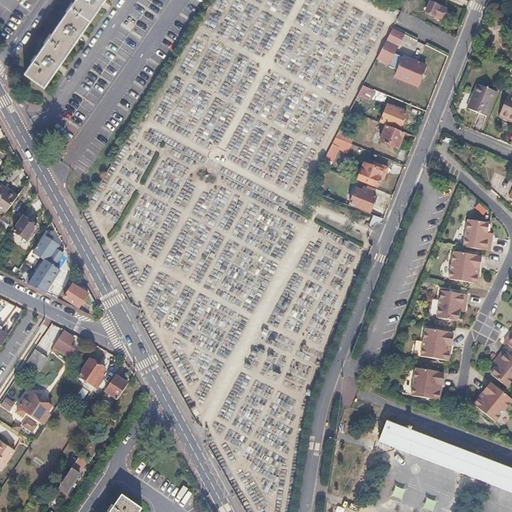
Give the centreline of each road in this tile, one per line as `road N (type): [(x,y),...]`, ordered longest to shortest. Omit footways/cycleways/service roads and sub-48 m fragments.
road 1 (residential): [(304,511),(331,376),(421,152)]
road 2 (tertiary): [(0,93),(112,301)]
road 3 (residential): [(511,255),(469,341),(460,396)]
road 4 (residential): [(128,329),(104,337),(0,286)]
road 5 (residential): [(433,121),(481,0)]
road 6 (tertiary): [(227,511),(166,399)]
